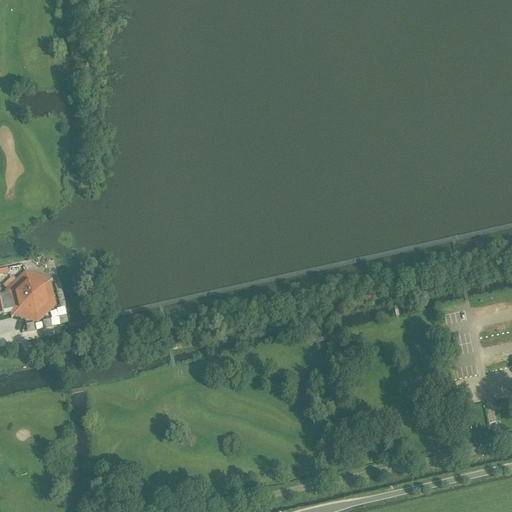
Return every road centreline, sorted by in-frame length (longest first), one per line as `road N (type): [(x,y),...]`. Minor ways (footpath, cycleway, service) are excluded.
road 1 (unclassified): [(317,511),(511,467)]
road 2 (unclassified): [(511,444),(499,446),(471,322)]
